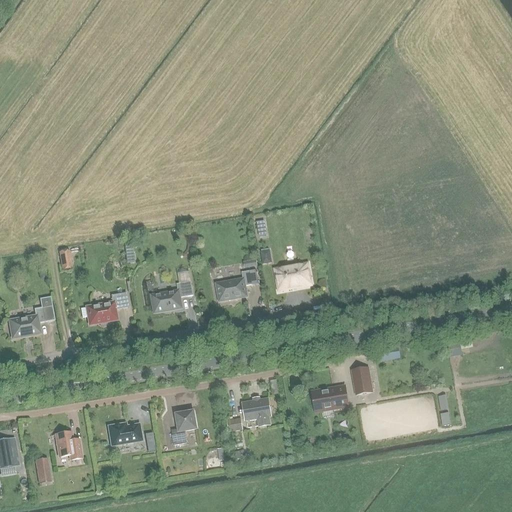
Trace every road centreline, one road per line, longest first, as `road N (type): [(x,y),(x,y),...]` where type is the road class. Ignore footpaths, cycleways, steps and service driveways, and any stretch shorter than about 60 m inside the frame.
road 1 (tertiary): [(0,400),(511,310)]
road 2 (unclassified): [(0,417),(370,356)]
road 3 (unclassified): [(0,366),(285,315)]
